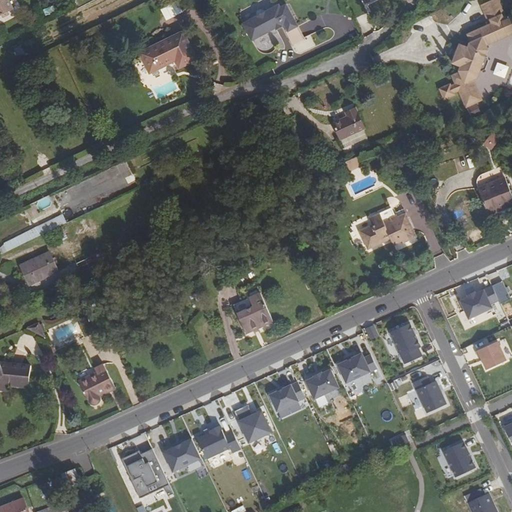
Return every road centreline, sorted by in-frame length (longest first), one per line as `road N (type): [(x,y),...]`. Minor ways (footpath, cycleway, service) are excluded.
road 1 (residential): [(425,0),(354,57),(207,104),(0,201)]
road 2 (residential): [(418,287),(0,473)]
road 3 (residential): [(418,287),(511,492)]
